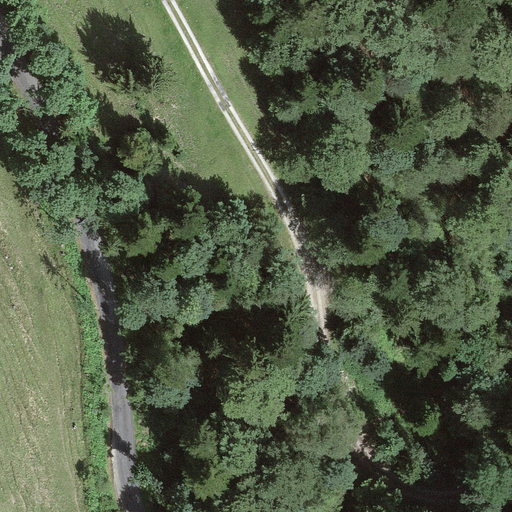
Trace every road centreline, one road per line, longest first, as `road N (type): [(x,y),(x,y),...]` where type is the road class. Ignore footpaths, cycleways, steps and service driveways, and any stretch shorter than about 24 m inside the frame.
road 1 (track): [(167,0),(291,219),(311,279),(323,375),(347,439),(412,497),(449,499),(511,486)]
road 2 (unclassified): [(0,32),(67,165),(96,248),(137,511)]
